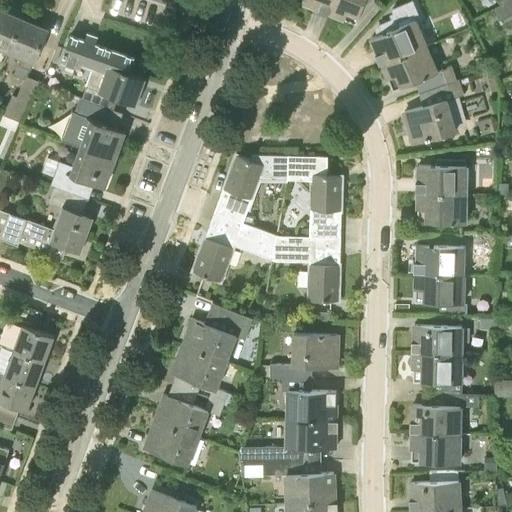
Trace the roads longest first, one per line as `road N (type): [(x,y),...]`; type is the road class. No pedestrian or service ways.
road 1 (residential): [(370,511),(368,149),(354,105),(331,74),(226,21)]
road 2 (residential): [(112,329),(226,21)]
road 3 (residential): [(45,511),(112,329)]
road 4 (residential): [(112,329),(0,278)]
